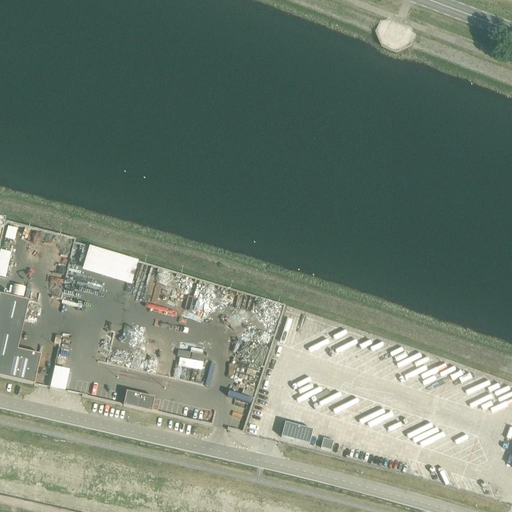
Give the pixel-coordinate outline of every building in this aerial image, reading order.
[(132,285),(139,260),(89,247),(82,271),(132,285)] [(0,277),(7,278),(10,253),(0,251),(0,277)] [(29,281),(27,292),(30,293),(31,285),(37,286),(38,282),(29,281)] [(0,295),(0,377),(34,385),(40,356),(14,350),(26,302),(0,295)] [(35,385),(66,391),(70,370),(55,367),(53,377),(51,376),(54,362),(42,360),(38,375),(37,375),(35,385)] [(123,406),(123,407),(151,413),(151,411),(153,406),(159,407),(160,401),(154,400),(154,399),(126,393),(123,405),(123,406)] [(285,423),(281,438),(309,445),(312,431),(285,423)]
